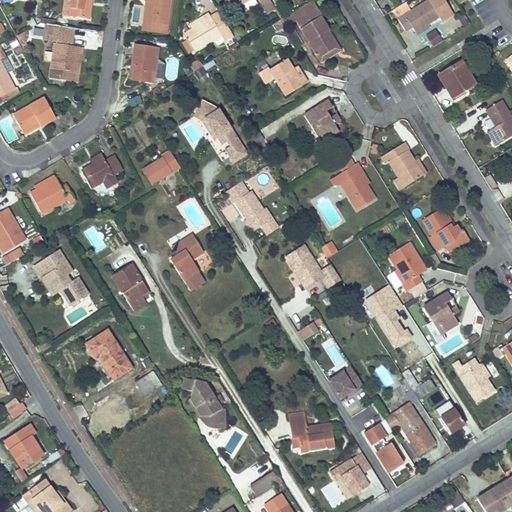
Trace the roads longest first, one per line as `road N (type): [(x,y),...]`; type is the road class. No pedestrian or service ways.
road 1 (residential): [(360,0),(511,244)]
road 2 (residential): [(0,150),(28,161),(95,117),(115,0)]
road 3 (residential): [(0,323),(120,511)]
road 4 (residential): [(375,511),(511,427)]
